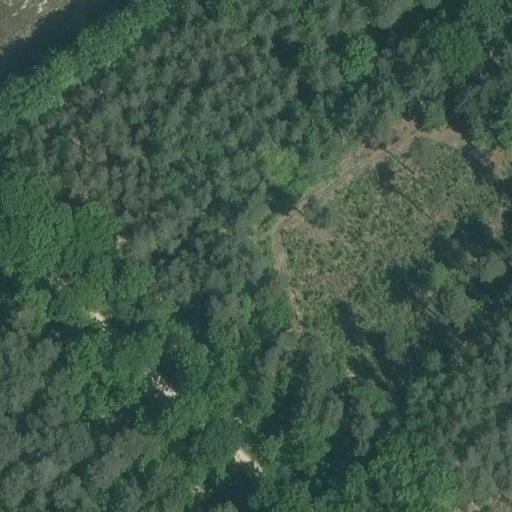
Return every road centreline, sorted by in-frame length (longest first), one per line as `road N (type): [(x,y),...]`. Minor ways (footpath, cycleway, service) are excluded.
road 1 (track): [(307,511),(0,240)]
road 2 (track): [(0,93),(144,0)]
